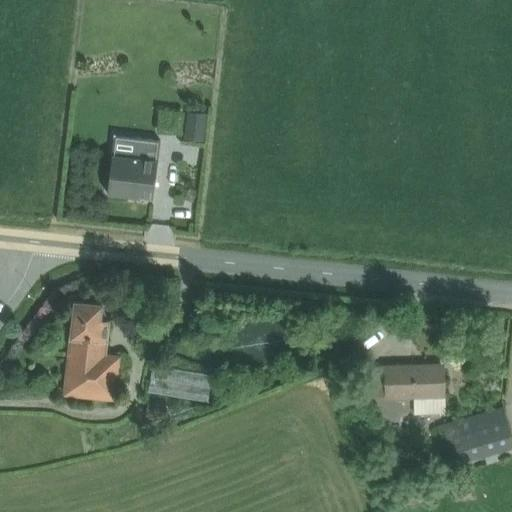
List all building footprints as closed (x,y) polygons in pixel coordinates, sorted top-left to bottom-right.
[(108,192),(155,198),(162,141),(114,135),(108,192)] [(14,350),(52,294),(42,287),(4,343),(14,350)] [(72,300),(65,395),(118,399),(122,355),(108,354),(110,323),(103,323),(104,303),(72,300)] [(435,362),(379,362),(379,396),(435,396),(435,362)] [(182,382),(184,373),(148,364),(145,377),(141,376),(139,385),(198,399),(201,387),(182,382)] [(511,431),(505,408),(438,428),(452,473),(511,454),(511,431)]
